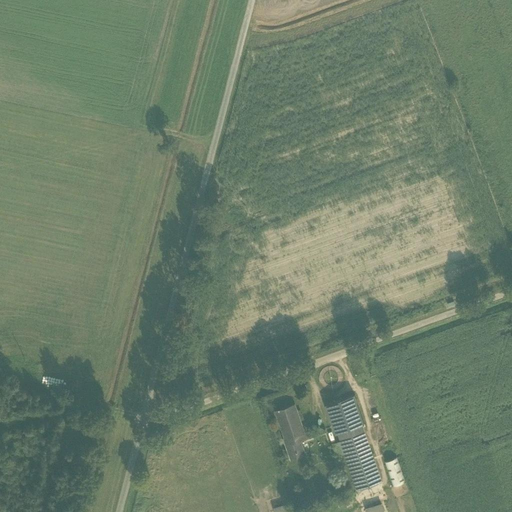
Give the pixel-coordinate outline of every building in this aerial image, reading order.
[(355,394),(326,404),(337,434),(339,433),(363,424),(365,424),(355,394)] [(295,405),(277,411),(286,438),(284,439),(292,460),(305,455),(300,441),(306,439),(295,405)] [(363,424),(339,433),(342,441),(346,452),(359,490),(383,481),(363,424)] [(339,454),(346,452),(342,441),(335,443),(339,454)] [(398,457),(385,460),(391,486),(404,482),(398,457)] [(382,501),(366,508),(367,511),(383,511),(386,511),(382,501)] [(276,511),(291,511),(288,503),(275,507),(276,511)]
